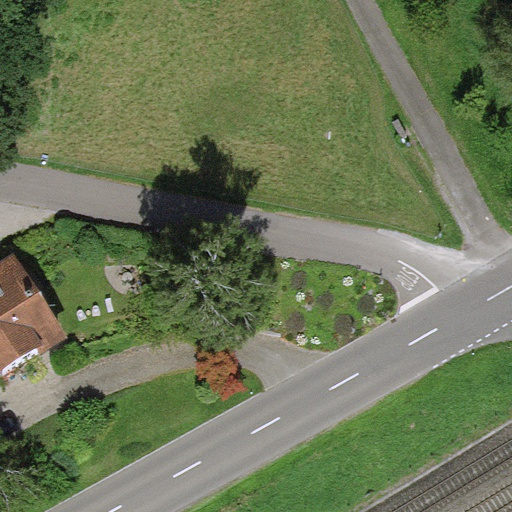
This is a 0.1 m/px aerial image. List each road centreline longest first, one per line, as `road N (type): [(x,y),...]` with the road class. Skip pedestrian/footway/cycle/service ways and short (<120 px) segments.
road 1 (track): [(456,320),(412,266),(366,251),(0,181)]
road 2 (tertiary): [(114,511),(511,288)]
